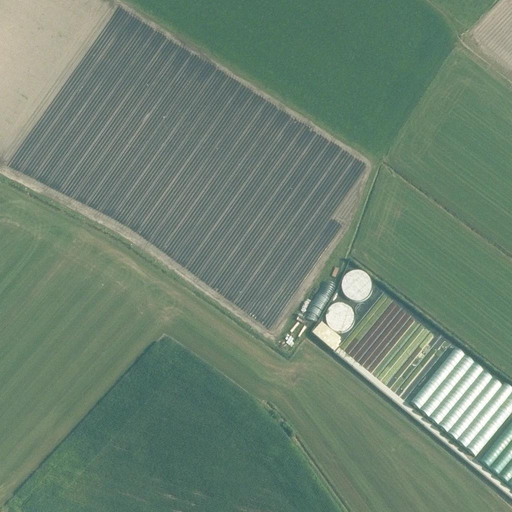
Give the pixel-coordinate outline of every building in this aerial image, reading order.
[(136,62),(160,34),(152,27),(128,56),(136,62)] [(144,60),(148,62),(150,58),(156,62),(171,40),(162,34),(144,60)] [(176,42),(156,67),(161,72),(170,61),(173,63),(184,48),(176,42)] [(186,49),(172,72),(179,76),(194,54),(186,49)] [(185,81),(193,85),(206,61),(197,57),(185,81)] [(198,85),(208,91),(220,70),(210,64),(198,85)] [(212,93),(221,97),(231,76),(222,72),(212,93)] [(222,103),(229,107),(242,84),(235,80),(222,103)] [(247,88),(231,113),(240,118),(256,93),(247,88)] [(252,128),(271,103),(261,96),(243,121),(252,128)] [(274,104),(249,137),(259,144),(283,111),(274,104)] [(285,112),(260,150),(271,157),(296,119),(285,112)] [(70,129),(44,188),(78,203),(98,159),(88,155),(95,140),(92,139),(88,148),(81,145),(85,136),(70,129)] [(323,136),(300,170),(310,176),(333,143),(323,136)] [(336,143),(311,181),(320,187),(345,149),(336,143)] [(348,151),(312,206),(323,212),(359,158),(348,151)] [(294,251),(253,319),(264,325),(263,326),(277,334),(316,268),(320,266),(283,329),(294,336),(338,262),(331,258),(363,204),(354,198),(352,204),(349,204),(372,166),(359,158),(310,239),(311,240),(315,241),(319,234),(317,230),(321,224),(329,229),(303,271),(310,246),(308,245),(294,251)] [(106,185),(92,211),(101,216),(115,191),(106,185)] [(120,192),(104,217),(111,222),(116,223),(119,218),(118,224),(123,227),(129,228),(132,225),(130,232),(137,237),(140,237),(149,224),(150,215),(151,214),(153,205),(148,204),(133,227),(137,203),(132,200),(122,216),(125,201),(125,200),(126,193),(120,192)] [(142,241),(151,247),(173,212),(163,206),(142,241)] [(177,212),(153,249),(164,256),(188,218),(177,212)] [(176,264),(202,222),(191,216),(166,258),(176,264)] [(189,273),(216,229),(206,222),(179,267),(189,273)] [(216,231),(191,275),(202,282),(227,237),(216,231)] [(202,283),(212,289),(240,247),(231,240),(202,283)] [(244,248),(214,291),(224,299),(254,255),(244,248)] [(227,299),(237,307),(266,266),(256,259),(227,299)] [(272,260),(239,309),(250,316),(283,267),(272,260)]
